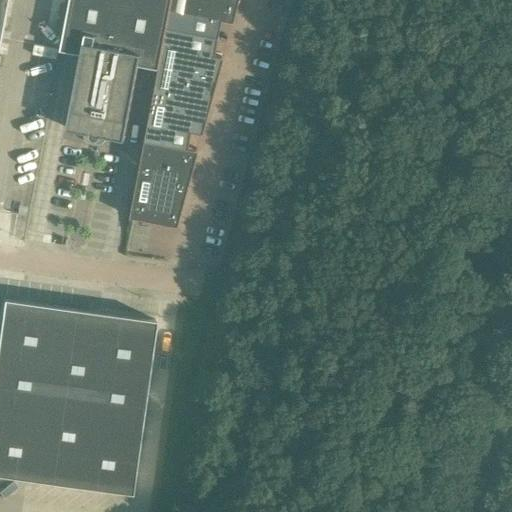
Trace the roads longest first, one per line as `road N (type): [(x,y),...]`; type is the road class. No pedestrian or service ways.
road 1 (unknown): [(176,280),(259,0)]
road 2 (track): [(160,511),(220,286)]
road 3 (unclassified): [(220,286),(0,257)]
road 4 (unknown): [(104,271),(140,78)]
road 5 (unknown): [(33,0),(0,161)]
